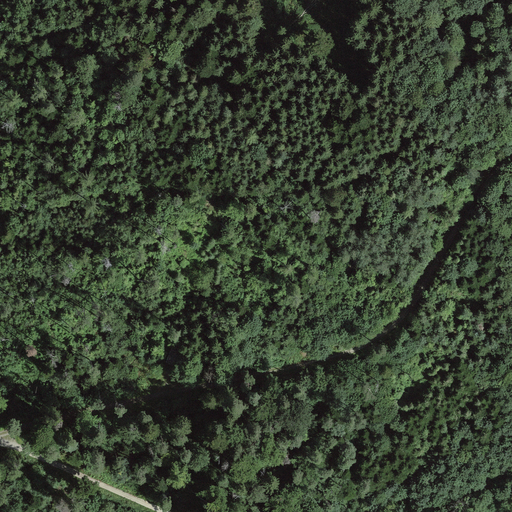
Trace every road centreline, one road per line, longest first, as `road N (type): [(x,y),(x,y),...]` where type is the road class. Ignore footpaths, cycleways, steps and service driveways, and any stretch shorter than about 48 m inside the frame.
road 1 (track): [(0,437),(354,353),(396,325),(473,198),(511,153)]
road 2 (track): [(0,444),(167,511)]
